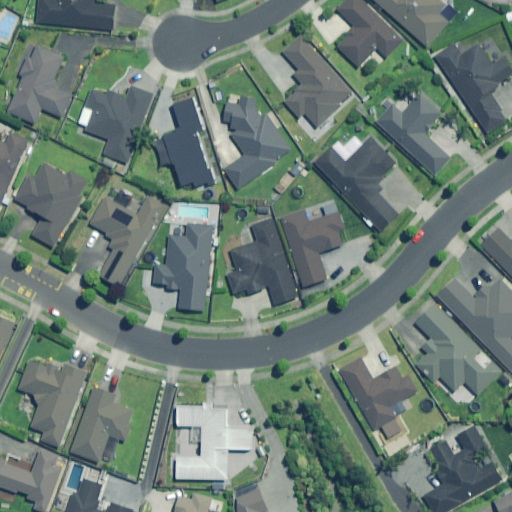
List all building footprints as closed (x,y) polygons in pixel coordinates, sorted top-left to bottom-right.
[(98,6),(98,0),(39,0),(37,24),(112,31),(114,7),(98,6)] [(345,34),(347,36),(337,47),(361,71),(378,53),(385,60),(403,41),(359,0),(346,0),(337,10),(353,26),(345,34)] [(373,0),(427,48),(459,12),(449,3),(447,5),(441,0),(373,0)] [(292,91),(294,94),(285,103),(299,119),(304,114),(317,128),(341,107),(338,104),(350,93),(301,37),(283,53),(298,70),(293,74),(301,83),(292,91)] [(64,56),(36,44),(35,46),(28,43),(16,72),(24,75),(8,112),(35,124),(41,109),(61,118),(70,95),(51,87),(64,56)] [(491,95),(502,87),(500,84),(511,76),(511,72),(502,58),(492,65),(478,44),(462,55),(454,44),(435,57),(487,134),(508,120),(491,95)] [(152,94),(131,87),(127,96),(108,90),(107,94),(94,90),(87,109),(91,111),(84,131),(109,140),(104,155),(128,164),(152,94)] [(435,126),(434,125),(443,114),(421,94),(403,114),(393,105),(377,123),(435,176),(451,159),(426,136),(427,134),(435,126)] [(182,130),(152,140),(163,171),(175,167),(182,187),(193,183),(196,192),(214,186),(195,133),(203,131),(192,99),(173,105),(182,130)] [(220,171),(236,192),(291,152),(256,105),(245,112),(238,102),(224,112),(231,123),(226,127),(245,153),(220,171)] [(0,207),(27,141),(9,134),(5,145),(0,142),(0,207)] [(385,180),(383,178),(396,166),(370,138),(345,162),(331,147),(314,163),(381,233),(398,216),(377,194),(382,190),(378,186),(385,180)] [(28,207),(26,211),(39,217),(30,234),(58,248),(82,197),(78,196),(86,181),(64,171),(62,175),(41,165),(34,179),(29,177),(17,201),(28,207)] [(90,225),(105,233),(103,237),(112,242),(109,247),(115,250),(100,276),(119,287),(164,207),(146,197),(136,215),(105,198),(90,225)] [(309,221),(305,210),(280,218),(304,288),(328,279),(320,255),(344,246),(339,231),(343,229),(337,212),(309,221)] [(299,297),(273,219),(252,226),(257,242),(230,251),(238,272),(227,275),(234,294),(247,290),(248,295),(269,288),(274,305),(299,297)] [(212,226),(188,224),(186,237),(169,236),(166,266),(155,265),(153,288),(167,289),(181,290),(179,309),(204,311),(212,226)] [(511,241),(511,242),(498,228),(481,245),(511,276),(511,241)] [(477,298),(457,277),(439,295),(511,368),(511,286),(502,277),(492,288),(488,283),(477,294),(479,297),(477,298)] [(465,383),(478,396),(495,379),(504,389),(511,380),(511,379),(437,303),(416,323),(431,339),(422,348),(428,354),(416,366),(434,383),(440,377),(455,392),(465,383)] [(0,354),(14,324),(0,317),(0,354)] [(378,375),(379,377),(373,380),(360,359),(340,370),(374,431),(397,418),(391,407),(417,393),(401,364),(394,368),(394,366),(378,375)] [(63,371),(30,360),(19,390),(29,394),(39,407),(31,428),(44,433),(41,442),(59,448),(86,373),(65,366),(63,371)] [(115,396),(92,388),(69,452),(99,463),(109,436),(125,442),(131,425),(128,424),(133,410),(113,403),(115,396)] [(212,412),(212,403),(201,403),(201,409),(178,408),(177,426),(192,427),(192,442),(202,442),(201,458),(177,457),(176,479),(227,480),(228,450),(252,451),(252,430),(226,430),(226,412),(212,412)] [(424,498),(432,511),(449,511),(505,480),(495,461),(480,470),(476,464),(491,455),(474,426),(458,435),(462,442),(458,444),(462,450),(454,455),(446,442),(427,454),(445,485),(424,498)] [(5,451),(2,460),(0,459),(0,487),(37,501),(33,509),(40,511),(46,511),(62,470),(55,467),(58,457),(40,450),(36,462),(21,457),(5,451)] [(103,486),(83,479),(78,495),(75,493),(68,511),(133,511),(134,511),(110,503),(107,511),(96,511),(95,511),(103,486)] [(266,511),(267,511),(260,490),(232,500),(235,511),(266,511)] [(511,511),(511,492),(494,502),(499,511),(511,511)] [(176,495),(171,511),(208,511),(212,499),(192,494),(191,498),(176,495)]
